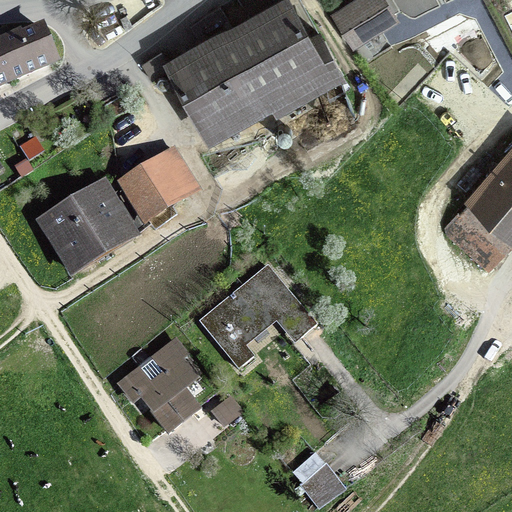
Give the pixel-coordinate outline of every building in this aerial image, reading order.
[(333,58),(323,64),(287,0),(281,0),(162,66),(209,149),(273,114),(276,119),(346,80),(333,58)] [(394,16),(383,0),(363,0),(340,16),(357,41),(394,16)] [(24,39),(21,35),(0,43),(0,86),(57,62),(45,30),(24,39)] [(158,82),(162,87),(168,86),(170,80),(166,76),(160,77),(158,82)] [(292,129),(287,127),(281,129),(279,134),(281,139),(286,142),(292,140),(294,134),(292,129)] [(280,146),(278,140),(273,138),(267,139),(265,145),(267,150),(272,153),(277,151),(280,146)] [(174,145),(117,180),(143,224),(201,189),(174,145)] [(511,244),(511,146),(457,204),(507,250),(511,244)] [(35,219),(70,275),(139,232),(104,176),(35,219)] [(319,330),(271,270),(220,311),(223,316),(206,329),(241,373),(256,360),(244,346),(281,316),(302,343),(319,330)] [(173,340),(122,381),(134,397),(139,394),(169,431),(195,411),(182,395),(186,391),(182,385),(191,377),(179,361),(185,356),(173,340)] [(344,488),(316,452),(293,472),(303,483),(301,484),(318,507),(344,488)]
